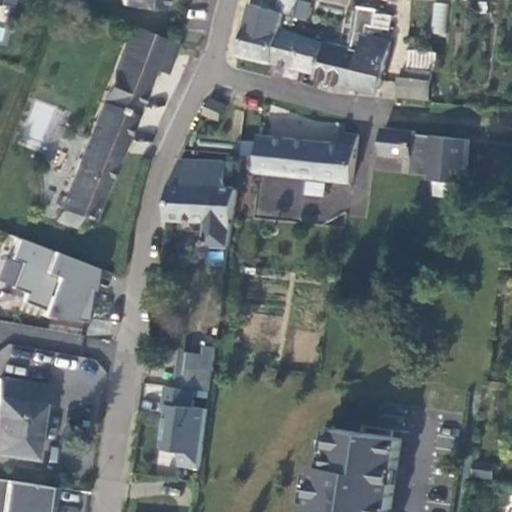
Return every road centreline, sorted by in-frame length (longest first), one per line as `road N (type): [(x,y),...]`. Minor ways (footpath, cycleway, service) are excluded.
road 1 (residential): [(209,71),(172,138),(145,219),(107,511)]
road 2 (residential): [(209,71),(372,116),(511,130)]
